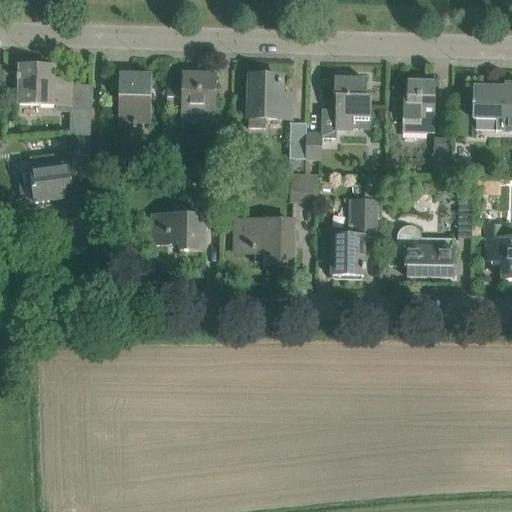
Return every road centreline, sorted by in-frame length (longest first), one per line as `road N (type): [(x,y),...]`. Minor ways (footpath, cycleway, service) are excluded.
road 1 (residential): [(0,236),(77,227),(200,309),(511,315)]
road 2 (residential): [(511,48),(0,35)]
